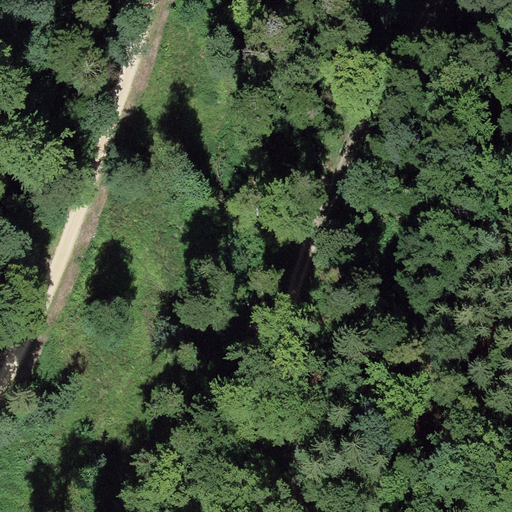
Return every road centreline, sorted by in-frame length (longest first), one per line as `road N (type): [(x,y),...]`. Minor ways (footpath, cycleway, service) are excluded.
road 1 (track): [(436,0),(369,112),(289,299),(297,474),(291,511)]
road 2 (track): [(143,0),(84,195),(0,386)]
